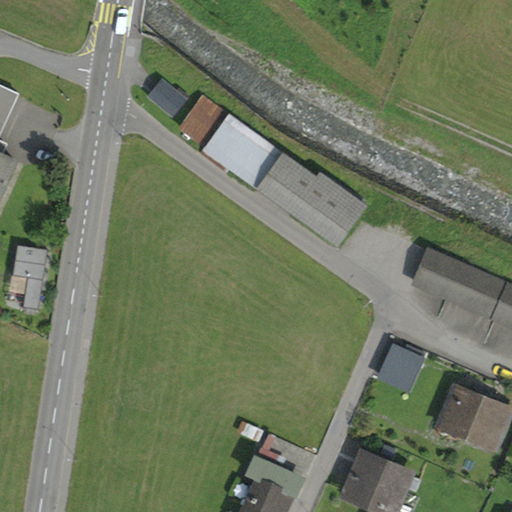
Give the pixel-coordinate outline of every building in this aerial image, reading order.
[(185,101),(161,81),(150,96),(174,116),(185,101)] [(0,86),(0,131),(17,94),(0,86)] [(318,179),(203,97),(179,130),(337,243),(363,206),(320,176),(318,179)] [(0,191),(15,160),(0,154),(0,153),(0,191)] [(17,245),(13,276),(27,278),(23,307),(38,310),(48,250),(17,245)] [(429,251),(415,283),(447,297),(461,265),(429,251)] [(461,265),(447,297),(463,305),(477,272),(461,265)] [(477,272),(463,305),(479,311),(493,279),(477,272)] [(493,279),(479,311),(495,318),(509,286),(493,279)] [(511,287),(509,286),(495,318),(511,325),(511,287)] [(376,379),(408,393),(425,358),(393,343),(376,379)] [(457,385),(440,424),(495,447),(510,410),(482,398),(483,396),(457,385)] [(363,456),(348,494),(392,511),(403,485),(407,476),(407,475),(363,456)] [(260,480),(244,511),(285,511),(300,481),(256,461),(250,475),(260,480)] [(403,485),(415,491),(419,481),(407,476),(403,485)]
